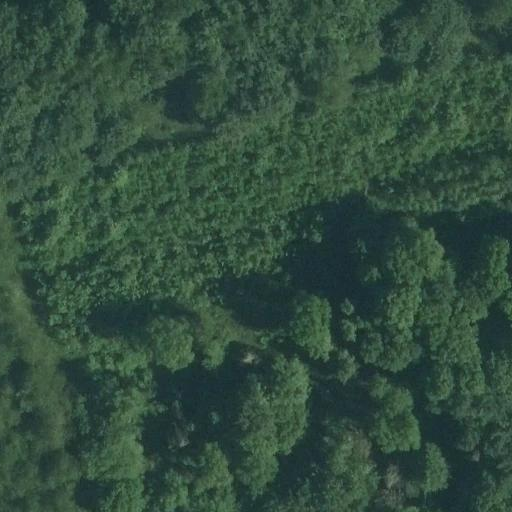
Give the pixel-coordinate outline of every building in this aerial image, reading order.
[(51,46),(39,52),(47,66),(59,59),(51,46)] [(292,69),(293,90),(324,89),(323,69),(292,69)] [(93,175),(74,192),(113,232),(131,214),(93,175)] [(63,255),(48,270),(66,288),(81,274),(63,255)] [(181,261),(164,281),(185,298),(201,278),(181,261)]
